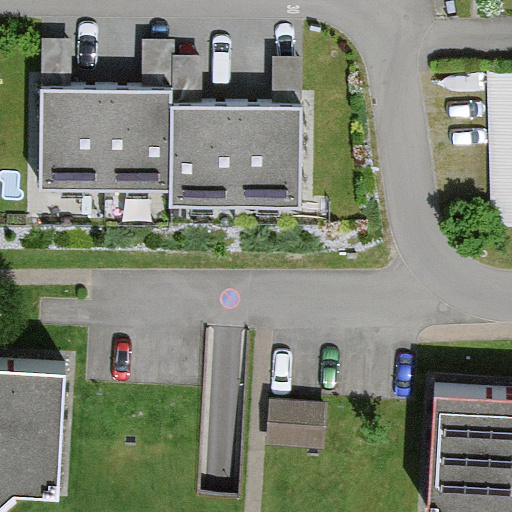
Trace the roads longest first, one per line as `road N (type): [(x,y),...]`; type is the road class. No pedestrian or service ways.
road 1 (residential): [(448,299),(401,20),(0,10)]
road 2 (residential): [(448,299),(103,300)]
